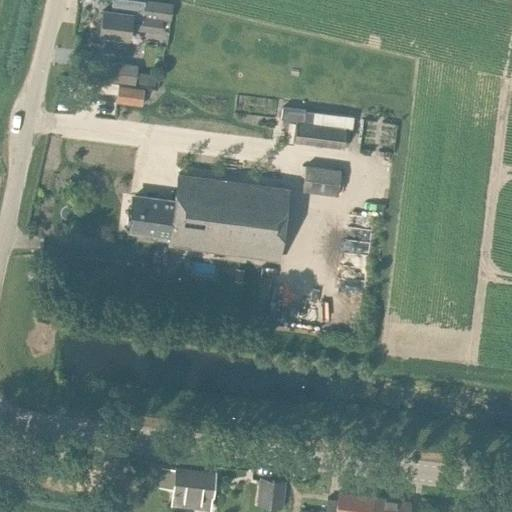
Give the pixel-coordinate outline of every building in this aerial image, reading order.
[(103,10),(100,34),(129,38),(131,29),(160,33),(162,20),(168,21),(170,21),(173,5),(171,5),(137,0),(111,0),(110,11),(103,10)] [(135,68),(111,65),(109,82),(133,85),(135,68)] [(137,83),(154,85),(155,74),(138,72),(137,83)] [(117,85),(115,102),(140,105),(143,89),(143,88),(128,86),(119,85),(117,85)] [(281,107),(279,118),(311,122),(313,111),(281,107)] [(313,109),(311,124),(345,128),(348,128),(350,114),(313,109)] [(296,122),(293,142),(343,148),(345,128),(311,124),(296,122)] [(277,259),(287,188),(177,174),(174,201),(134,196),(131,212),(127,212),(125,229),(169,235),(168,245),(277,259)] [(235,268),(233,281),(242,282),(243,270),(235,268)] [(270,291),(264,332),(319,339),(325,298),(270,291)] [(42,336),(34,335),(31,350),(39,351),(42,336)] [(163,467),(161,483),(174,484),(172,502),(207,507),(208,494),(209,495),(212,472),(176,468),(176,469),(163,467)] [(284,480),(260,477),(256,503),(281,506),(284,480)] [(324,511),(371,511),(375,495),(338,491),(337,499),(326,498),(324,511)] [(375,495),(371,511),(404,511),(406,499),(375,495)]
